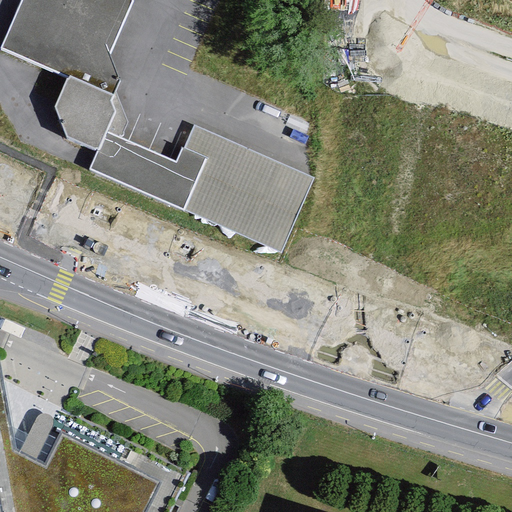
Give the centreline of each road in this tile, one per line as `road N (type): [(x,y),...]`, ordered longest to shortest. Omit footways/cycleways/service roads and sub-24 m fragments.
road 1 (primary): [(0,260),(340,391),(511,440)]
road 2 (residential): [(511,73),(435,46),(394,0)]
